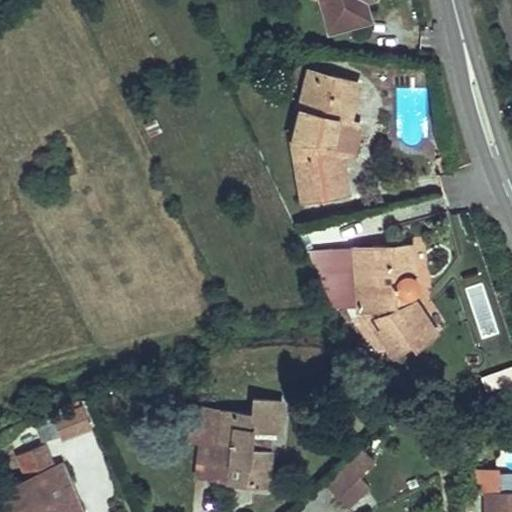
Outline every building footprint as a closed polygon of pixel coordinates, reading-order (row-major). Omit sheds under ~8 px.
[(317,0),(319,9),(324,28),(363,18),(358,0),(317,0)] [(315,72),(308,70),(300,98),(307,101),(315,72)] [(347,121),(357,82),(315,72),(307,101),(300,98),(289,141),(298,186),(318,183),(321,193),(344,188),(340,153),(352,152),(356,123),(347,121)] [(318,183),(298,186),(301,198),(321,193),(318,183)] [(409,244),(353,246),(353,255),(353,297),(356,307),(376,307),(380,312),(377,315),(381,326),(379,329),(393,350),(411,341),(415,346),(434,333),(414,301),(410,302),(410,295),(414,290),(416,281),(413,274),(407,271),(410,268),(409,244)] [(353,255),(334,254),(336,299),(353,297),(353,255)] [(486,389),(511,380),(511,364),(482,374),(486,389)] [(249,412),(190,406),(185,440),(198,442),(230,445),(225,479),(265,484),(270,449),(262,447),(262,436),(271,437),(277,437),(278,400),(253,397),(249,412)] [(271,437),(262,436),(262,447),(270,449),(271,437)] [(230,445),(198,442),(194,476),(225,479),(230,445)] [(374,457),(362,445),(327,479),(350,503),(370,484),(359,472),(374,457)] [(8,487),(0,491),(0,507),(1,511),(5,511),(8,511),(75,511),(75,510),(66,508),(73,496),(59,464),(24,480),(18,480),(12,482),(8,487)] [(511,466),(500,467),(501,486),(511,485),(511,466)] [(511,511),(511,489),(481,490),(481,511),(511,511)]
